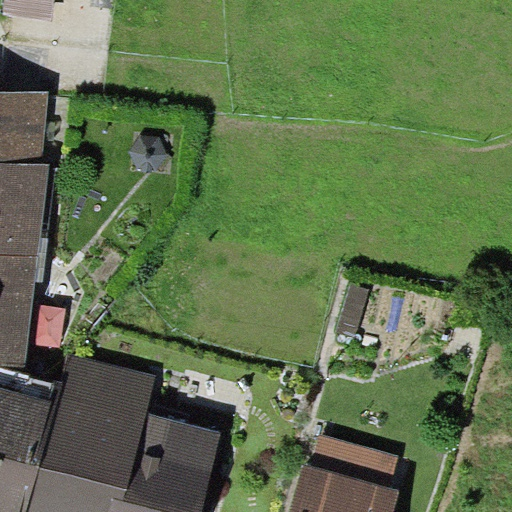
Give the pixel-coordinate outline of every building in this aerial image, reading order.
[(5,0),(3,16),(52,21),(54,0),(5,0)] [(49,93),(0,87),(0,365),(26,369),(48,163),(42,162),(49,93)] [(351,283),(338,331),(358,336),(370,288),(351,283)] [(67,308),(41,304),(34,344),(60,348),(67,308)] [(156,373),(67,352),(61,378),(29,511),(200,511),(220,429),(147,412),(156,373)] [(0,511),(29,511),(61,378),(26,369),(0,365),(0,511)] [(320,434),(311,465),(391,487),(399,457),(320,434)] [(304,463),(289,511),(394,511),(400,490),(391,487),(311,465),(304,463)]
